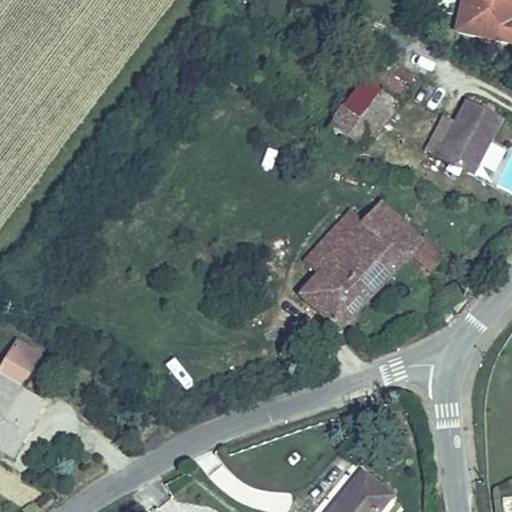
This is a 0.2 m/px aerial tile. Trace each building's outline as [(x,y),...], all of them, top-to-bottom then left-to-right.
[(511,0),(455,0),(449,32),(511,44),(511,0)] [(377,63),(329,127),(361,151),(365,153),(413,92),(377,63)] [(422,156),(467,180),(475,165),(491,134),(501,115),(462,96),(447,124),(437,144),(432,141),(422,156)] [(436,119),(416,153),(422,156),(432,141),(437,144),(447,124),(436,119)] [(322,135),(358,162),(365,153),(361,151),(329,127),(322,135)] [(491,134),(475,165),(488,172),(504,140),(491,134)] [(511,215),(511,191),(489,178),(479,197),(511,215)] [(345,211),(302,261),(314,271),(299,289),(342,326),(414,242),(435,260),(444,249),(423,231),(420,234),(377,197),(356,221),(345,211)] [(0,363),(0,454),(8,460),(41,408),(17,391),(39,356),(14,341),(0,363)] [(366,511),(385,490),(360,470),(323,511),(366,511)]
